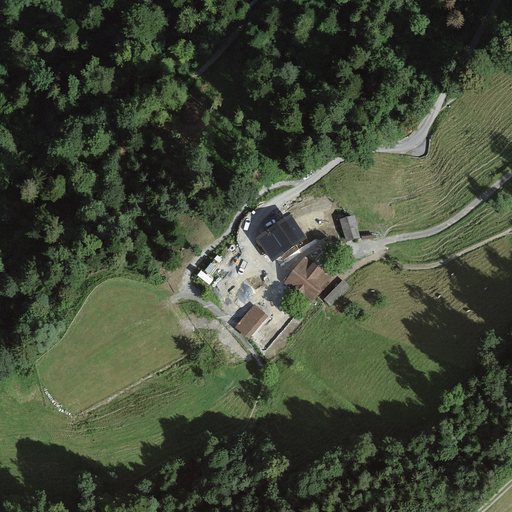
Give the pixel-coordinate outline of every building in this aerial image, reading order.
[(293,215),(261,236),(277,260),(309,239),(293,215)] [(355,217),(342,220),(348,241),(360,238),(355,217)] [(332,277),(307,257),(287,281),(311,301),(332,277)] [(331,307),(350,286),(344,281),(325,302),(331,307)] [(268,318),(255,307),(236,327),(249,338),(268,318)]
